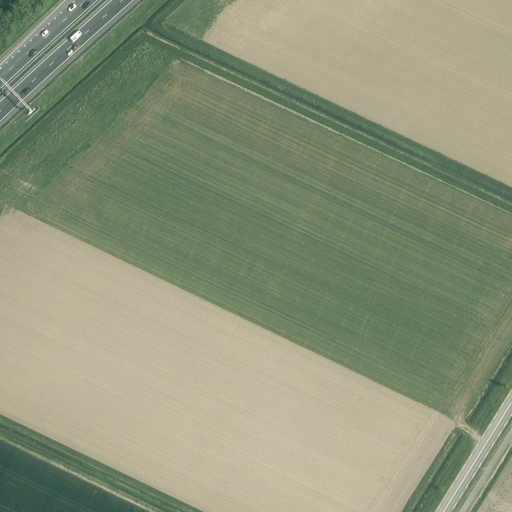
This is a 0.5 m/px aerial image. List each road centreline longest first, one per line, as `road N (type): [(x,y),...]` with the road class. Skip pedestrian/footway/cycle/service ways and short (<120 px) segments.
road 1 (motorway): [(0,111),(122,0)]
road 2 (primary): [(445,511),(511,405)]
